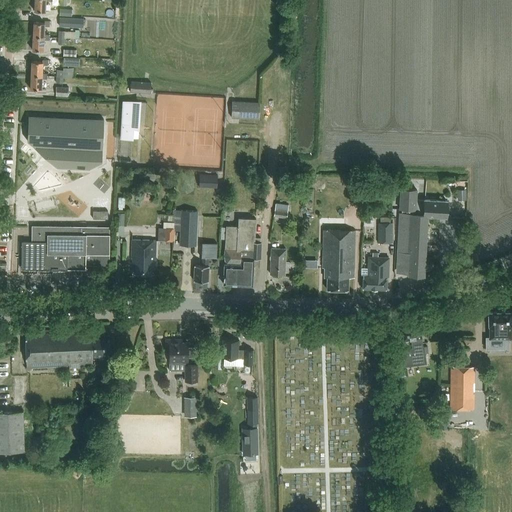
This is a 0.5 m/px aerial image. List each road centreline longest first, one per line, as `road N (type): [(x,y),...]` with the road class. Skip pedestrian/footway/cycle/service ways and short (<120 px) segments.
road 1 (secondary): [(391,306),(0,306)]
road 2 (residential): [(389,511),(391,306)]
road 3 (secondary): [(511,268),(391,306)]
